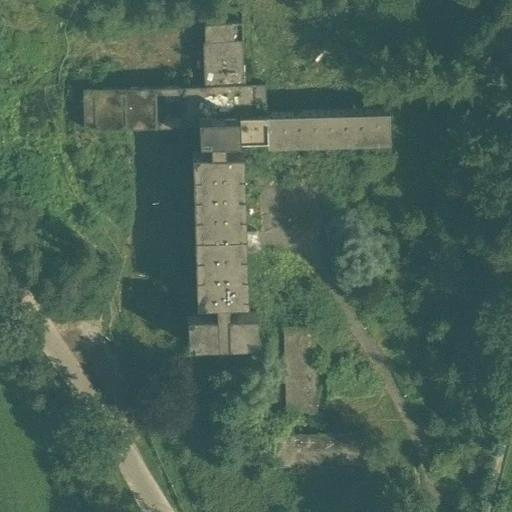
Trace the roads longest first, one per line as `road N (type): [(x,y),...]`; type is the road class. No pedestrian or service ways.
road 1 (track): [(317,226),(314,252),(384,370),(437,511)]
road 2 (unclassified): [(156,511),(57,354),(0,285)]
road 3 (track): [(314,252),(279,234),(267,208),(281,188),(304,187),(315,199),(317,226)]
